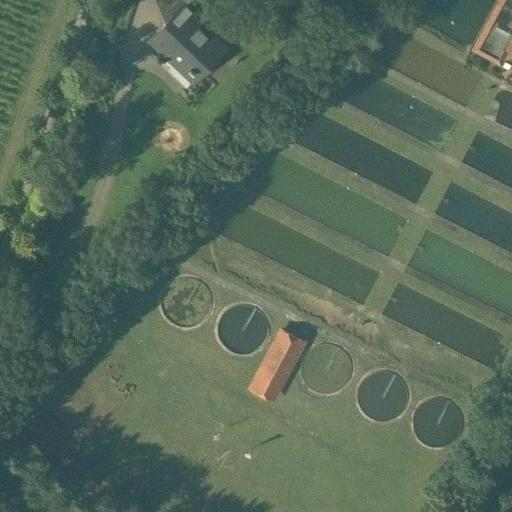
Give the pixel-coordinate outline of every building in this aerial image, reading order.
[(163,0),(174,10),(180,4),(182,5),(185,0),(163,0)] [(511,0),(498,0),(475,45),(497,57),(506,43),(505,43),(511,29),(511,0)] [(182,5),(180,4),(174,10),(165,20),(170,25),(155,40),(169,53),(173,48),(188,63),(186,65),(191,69),(193,67),(197,71),(223,44),(182,5)] [(301,338),(280,328),(250,385),(271,395),(301,338)] [(55,441),(32,424),(22,436),(45,454),(55,441)]
